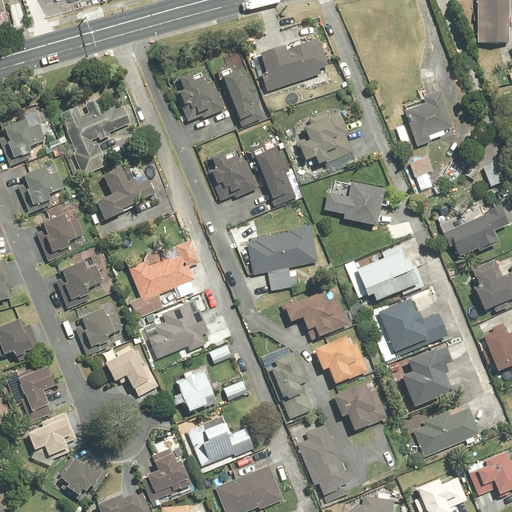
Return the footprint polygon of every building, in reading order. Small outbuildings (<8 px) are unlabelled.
[(506,0),(474,0),(474,44),(506,45),(506,0)] [(281,47),(256,56),(263,74),(258,76),(264,94),(319,75),(317,71),(325,68),(315,39),(282,50),(281,47)] [(229,65),(214,72),(235,121),(237,121),(240,128),(261,119),(251,95),(255,93),(250,80),(247,81),(242,68),(232,73),(229,65)] [(198,74),(189,78),(188,75),(170,82),(175,93),(173,94),(187,126),(223,111),(211,83),(203,87),(198,74)] [(436,92),(419,98),(422,105),(401,112),(414,148),(428,143),(427,137),(450,129),(436,92)] [(92,146),(90,142),(97,139),(98,142),(109,137),(108,134),(129,124),(122,108),(114,111),(111,103),(103,107),(99,98),(82,105),(86,114),(79,118),(74,108),(58,115),(65,131),(64,132),(74,152),(71,154),(82,178),(106,166),(96,145),(92,146)] [(346,133),(337,112),(326,117),(324,113),(306,121),(308,125),(299,129),(304,139),(293,144),(301,163),(311,159),(315,169),(351,153),(343,135),(346,133)] [(24,120),(0,129),(0,132),(2,138),(0,138),(0,149),(6,164),(31,153),(29,148),(44,141),(37,125),(27,129),(24,120)] [(271,140),(247,150),(271,209),(295,199),(271,140)] [(255,189),(244,162),(238,164),(233,152),(224,156),(222,153),(207,159),(212,170),(205,173),(219,204),(255,189)] [(407,163),(412,178),(416,192),(430,187),(425,174),(430,172),(425,157),(407,163)] [(64,188),(57,172),(46,176),(43,168),(18,177),(21,185),(16,187),(25,210),(50,200),(48,195),(64,188)] [(118,168),(99,177),(108,196),(93,203),(102,222),(120,214),(119,211),(143,199),(146,205),(157,200),(147,178),(132,185),(130,180),(125,183),(118,168)] [(380,191),(347,184),(344,199),(324,195),(321,212),(341,216),(340,221),(373,228),(380,191)] [(449,221),(436,226),(446,249),(450,247),(455,259),(495,242),(491,232),(507,226),(498,205),(483,211),(485,214),(452,228),(449,221)] [(37,224),(40,232),(34,234),(43,257),(55,251),(56,253),(69,248),(67,242),(74,240),(64,215),(37,224)] [(309,226),(244,239),(251,276),(316,263),(309,226)] [(198,264),(188,241),(172,248),(176,257),(170,260),(168,257),(146,267),(143,262),(125,270),(140,303),(192,281),(187,269),(198,264)] [(381,261),(352,272),(362,299),(367,297),(370,304),(399,293),(400,297),(421,289),(406,251),(400,254),(398,247),(378,254),(381,261)] [(0,301),(10,299),(8,291),(12,290),(3,260),(0,261),(0,301)] [(470,290),(479,312),(511,298),(511,286),(511,285),(511,274),(511,273),(500,277),(493,260),(469,270),(472,276),(470,277),(474,288),(470,290)] [(102,284),(95,266),(86,270),(82,262),(56,272),(59,280),(53,282),(65,310),(91,300),(87,290),(102,284)] [(331,288),(280,309),(286,324),(298,319),(303,332),(310,329),(314,339),(346,326),(331,288)] [(406,301),(374,313),(391,358),(445,338),(436,314),(417,322),(414,314),(411,314),(406,301)] [(160,316),(163,323),(152,328),(156,335),(146,339),(153,355),(155,360),(186,348),(188,352),(204,345),(199,335),(206,332),(197,311),(191,314),(186,304),(160,316)] [(114,314),(106,317),(103,309),(77,319),(79,326),(73,329),(84,357),(109,347),(105,338),(121,331),(114,314)] [(0,357),(8,354),(12,363),(39,352),(28,326),(22,328),(19,320),(0,326),(0,357)] [(511,332),(505,335),(501,324),(489,329),(491,333),(478,338),(493,374),(511,365),(511,332)] [(341,338),(310,351),(319,372),(324,370),(330,387),(366,372),(354,345),(345,348),(341,338)] [(114,354),(115,357),(99,366),(109,384),(122,377),(129,391),(131,390),(137,398),(157,387),(145,366),(141,368),(130,348),(128,348),(127,347),(114,354)] [(225,347),(208,354),(213,367),(230,360),(225,347)] [(408,373),(397,377),(409,408),(448,394),(441,376),(444,375),(441,367),(447,364),(441,348),(403,361),(408,373)] [(304,384),(292,353),(270,362),(271,366),(263,369),(285,421),(310,410),(300,386),(304,384)] [(20,404),(28,424),(50,415),(40,392),(54,387),(46,367),(14,380),(23,402),(20,404)] [(201,371),(172,383),(175,391),(174,391),(176,396),(167,399),(171,407),(179,404),(181,408),(182,407),(185,416),(215,404),(209,397),(206,388),(203,380),(201,371)] [(370,382),(330,398),(345,435),(385,420),(370,382)] [(240,384),(221,391),(226,403),(245,395),(240,384)] [(423,427),(411,432),(421,458),(477,435),(466,410),(448,417),(446,412),(421,422),(423,427)] [(40,448),(44,458),(63,450),(61,446),(74,440),(72,434),(65,418),(63,413),(39,423),(41,428),(23,435),(30,452),(40,448)] [(202,425),(185,432),(199,468),(231,456),(232,458),(254,449),(246,429),(229,435),(224,422),(204,430),(202,425)] [(347,495),(322,426),(293,436),(318,506),(347,495)] [(150,462),(154,472),(142,476),(143,479),(140,480),(148,502),(189,486),(180,463),(177,464),(177,462),(173,463),(168,450),(150,456),(152,461),(150,462)] [(483,466),(466,473),(476,497),(492,490),(495,497),(511,489),(511,456),(511,455),(504,457),(503,453),(482,462),(483,466)] [(100,471),(87,462),(84,466),(69,457),(55,479),(64,486),(62,490),(74,498),(78,492),(82,494),(86,488),(90,490),(94,484),(92,483),(98,473),(100,471)] [(266,467),(212,489),(222,511),(246,511),(256,508),(257,510),(281,501),(266,467)] [(438,480),(412,491),(420,511),(448,511),(447,509),(465,502),(456,479),(440,485),(438,480)] [(147,511),(141,494),(132,498),(131,495),(119,500),(117,496),(92,506),(94,511),(147,511)] [(390,511),(392,501),(362,497),(360,506),(355,506),(346,511),(390,511)]
